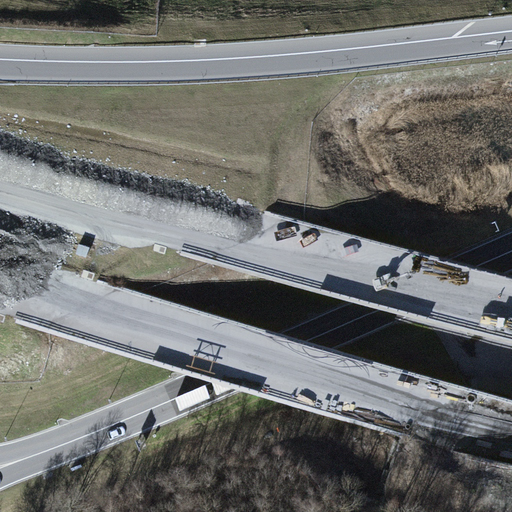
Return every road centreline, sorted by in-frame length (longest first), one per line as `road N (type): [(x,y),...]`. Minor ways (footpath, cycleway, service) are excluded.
road 1 (primary): [(511,250),(0,466)]
road 2 (motorway): [(0,282),(511,436)]
road 3 (motorway): [(511,310),(0,171)]
road 4 (motorway): [(511,38),(179,67),(0,66)]
